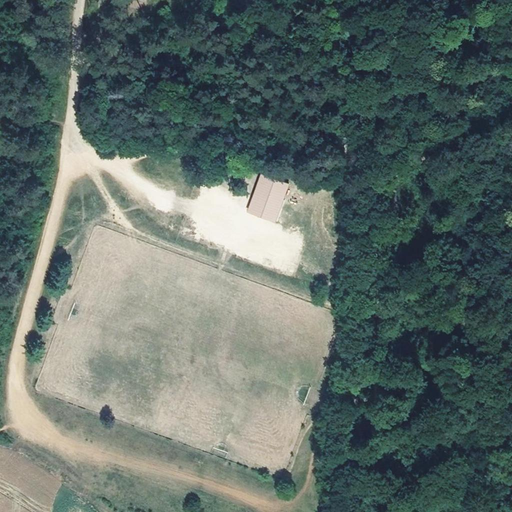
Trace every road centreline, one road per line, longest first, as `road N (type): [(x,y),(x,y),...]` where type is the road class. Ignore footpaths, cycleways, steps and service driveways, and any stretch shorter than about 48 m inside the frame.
road 1 (track): [(91,0),(57,233),(21,356),(25,424),(85,447)]
road 2 (unknown): [(69,140),(105,154),(173,143),(212,152),(251,173),(240,207)]
road 3 (track): [(267,511),(85,447)]
